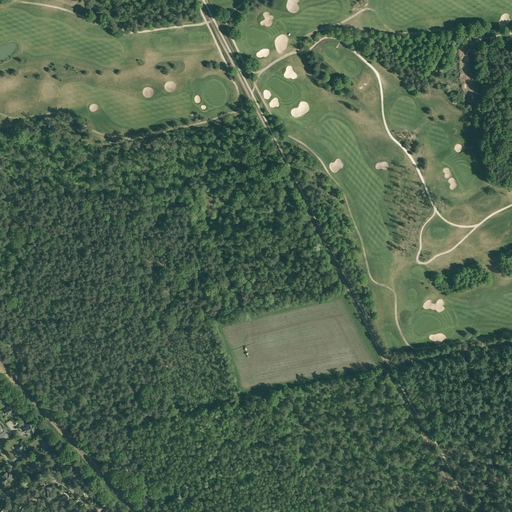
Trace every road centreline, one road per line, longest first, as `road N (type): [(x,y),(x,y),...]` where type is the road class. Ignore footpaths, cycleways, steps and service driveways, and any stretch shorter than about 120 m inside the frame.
road 1 (track): [(199,0),(461,511)]
road 2 (track): [(386,364),(511,342)]
